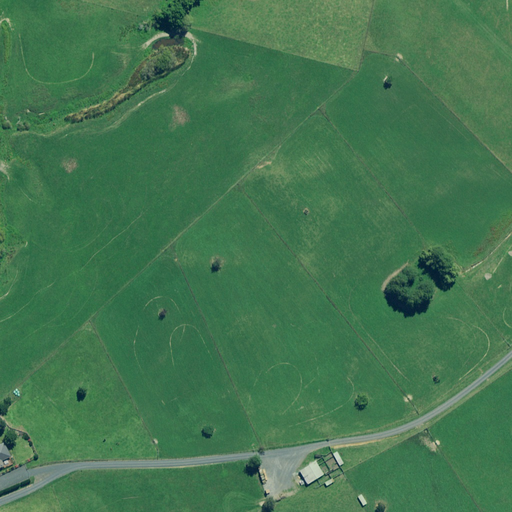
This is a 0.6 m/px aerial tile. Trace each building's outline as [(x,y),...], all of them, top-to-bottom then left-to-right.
[(11,457),(5,444),(0,445),(0,468),(4,466),(1,461),(11,457)] [(337,452),(333,455),(339,466),(343,463),(337,452)] [(323,475),(315,462),(300,472),(308,485),(323,475)] [(333,478),(324,483),(326,487),(335,482),(333,478)] [(361,495),(357,497),(363,506),(367,504),(361,495)]
